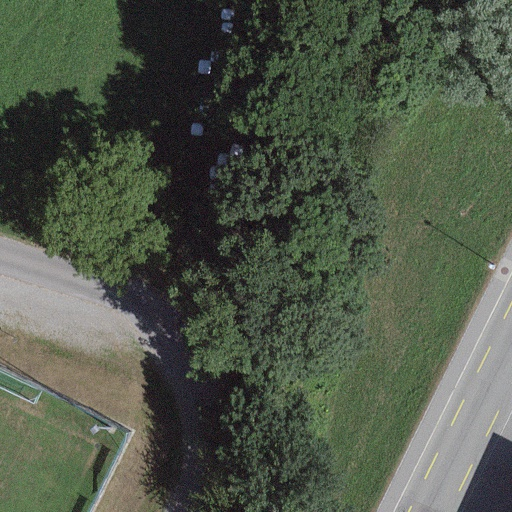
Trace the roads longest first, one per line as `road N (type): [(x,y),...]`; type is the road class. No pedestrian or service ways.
road 1 (residential): [(193,511),(203,424),(179,350),(135,310),(0,263)]
road 2 (residential): [(511,344),(428,511)]
